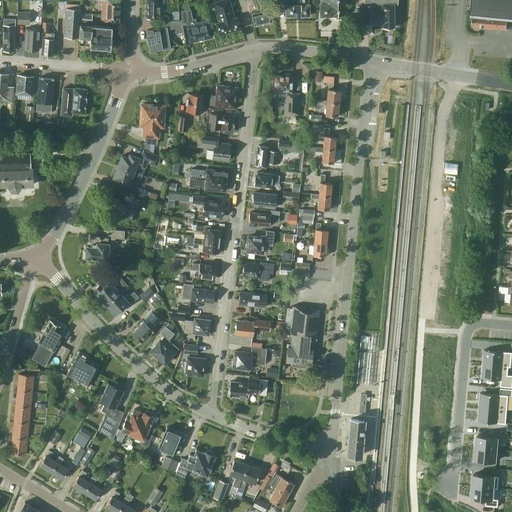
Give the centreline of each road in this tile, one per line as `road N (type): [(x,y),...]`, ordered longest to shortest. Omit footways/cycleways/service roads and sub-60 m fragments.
road 1 (residential): [(327,450),(370,60)]
road 2 (residential): [(252,50),(208,414)]
road 3 (residential): [(456,75),(440,122),(424,306),(468,323)]
road 4 (residential): [(208,414),(129,360),(37,260)]
road 5 (tertiary): [(37,260),(89,167),(125,72)]
road 6 (track): [(414,511),(424,306)]
road 7 (residential): [(468,323),(446,487)]
road 8 (tertiary): [(125,72),(164,72),(252,50)]
road 9 (residential): [(125,72),(0,61)]
road 10 (residential): [(327,450),(208,414)]
